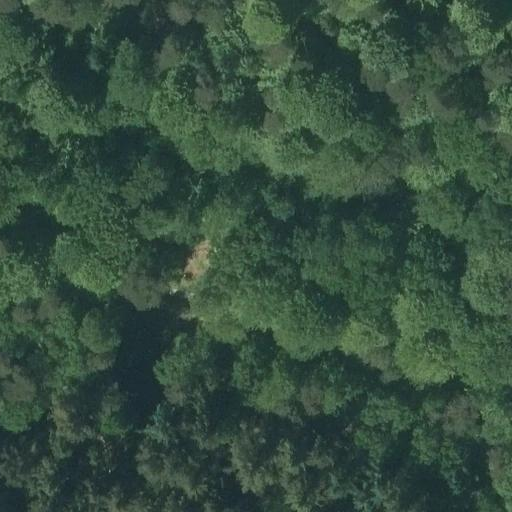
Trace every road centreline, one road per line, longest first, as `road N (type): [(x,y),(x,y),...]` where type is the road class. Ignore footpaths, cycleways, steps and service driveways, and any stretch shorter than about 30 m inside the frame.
road 1 (track): [(511,401),(0,267)]
road 2 (track): [(425,377),(450,301),(511,209)]
